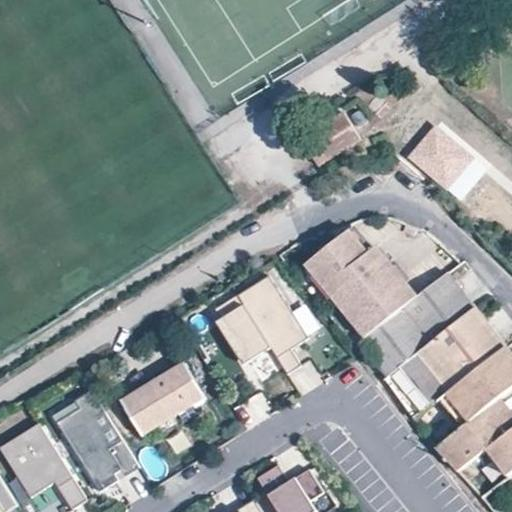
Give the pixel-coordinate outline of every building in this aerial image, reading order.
[(359,138),(343,112),(302,138),(319,165),(359,138)] [(446,190),(474,157),(436,125),(408,158),(446,190)] [(380,161),(369,174),(382,185),(393,172),(380,161)] [(371,251),(373,249),(355,226),(349,230),(368,254),(371,251)] [(349,230),(306,265),(366,339),(409,304),(418,297),(406,283),(384,256),(378,260),(371,251),(368,254),(349,230)] [(378,260),(384,256),(377,247),(373,249),(371,251),(378,260)] [(430,287),(448,272),(451,270),(435,250),(414,266),(430,287)] [(389,252),(384,256),(406,283),(411,279),(389,252)] [(361,343),(388,379),(475,308),(448,272),(430,287),(418,297),(409,304),(366,339),(361,343)] [(311,341),(272,278),(241,297),(273,350),(290,377),(304,368),(293,352),(311,341)] [(240,296),(218,310),(224,321),(251,364),(273,350),(241,297),(240,296)] [(415,415),(504,347),(475,308),(388,379),(415,415)] [(251,364),(224,321),(220,323),(247,366),(251,364)] [(412,417),(436,447),(499,396),(511,386),(511,356),(504,347),(415,415),(412,417)] [(205,398),(183,362),(121,400),(143,436),(205,398)] [(141,468),(94,391),(78,401),(83,409),(60,423),(103,492),(121,481),(118,474),(124,470),(128,477),(141,468)] [(235,409),(247,430),(274,415),(262,394),(235,409)] [(436,447),(458,472),(488,449),(511,430),(511,413),(499,396),(436,447)] [(60,423),(83,409),(78,401),(55,415),(60,423)] [(89,501),(41,423),(1,447),(20,477),(33,469),(45,490),(57,482),(61,479),(64,484),(59,487),(74,510),(89,501)] [(508,476),(511,473),(511,430),(488,449),(508,476)] [(326,495),(312,472),(292,484),(281,467),(260,480),(279,511),(299,511),(313,504),(326,495)] [(45,490),(33,469),(20,477),(32,497),(45,490)] [(128,477),(124,470),(118,474),(121,481),(128,477)] [(8,511),(19,505),(0,473),(0,511),(8,511)] [(261,511),(255,501),(240,511),(261,511)]
